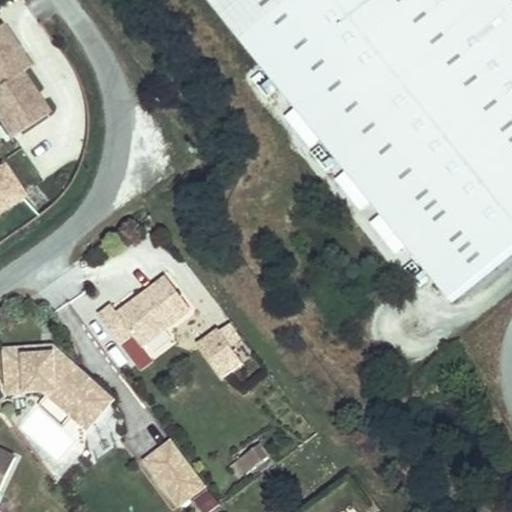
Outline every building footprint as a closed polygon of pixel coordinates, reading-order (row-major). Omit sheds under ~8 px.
[(511,0),(211,0),(448,297),(511,245),(511,0)] [(31,75),(3,33),(0,34),(0,126),(14,146),(51,121),(23,80),(31,75)] [(114,308),(101,317),(122,345),(134,336),(144,348),(193,311),(168,279),(120,315),(114,308)] [(243,364),(220,331),(199,346),(223,378),(243,364)] [(55,351),(45,352),(56,362),(61,357),(55,351)] [(45,352),(8,353),(11,396),(47,395),(75,421),(101,392),(61,357),(56,362),(45,352)] [(114,404),(101,392),(75,421),(89,433),(114,404)] [(181,509),(207,489),(175,445),(148,465),(181,509)] [(251,447),(233,461),(244,475),(262,462),(251,447)] [(0,494),(17,460),(0,451),(0,494)]
